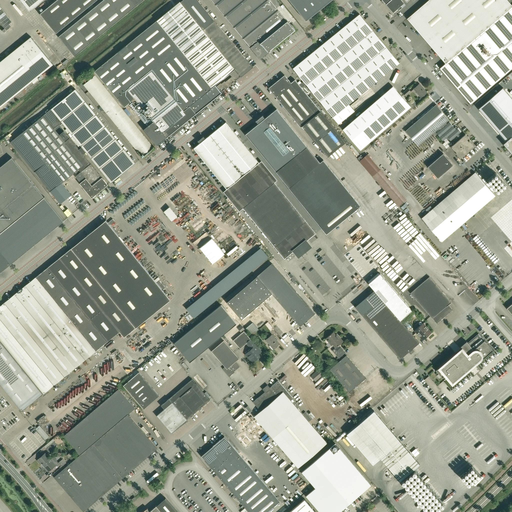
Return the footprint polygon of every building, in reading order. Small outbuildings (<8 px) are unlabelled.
[(20,0),(30,12),(44,0),(20,0)] [(56,0),(40,13),(56,33),(96,0),(56,0)] [(102,0),(58,36),(74,56),(142,0),(102,0)] [(241,77),(253,67),(197,0),(182,0),(180,2),(241,77)] [(211,0),(259,58),(295,30),(270,0),(211,0)] [(289,0),(306,20),(330,0),(289,0)] [(382,0),(393,13),(404,3),(401,0),(382,0)] [(470,104),(511,68),(511,0),(428,0),(407,18),(445,63),(440,68),(470,104)] [(359,14),(293,68),(304,81),(302,83),(303,85),(305,83),(339,124),(355,111),(349,104),(399,63),(359,14)] [(138,103),(152,121),(143,128),(156,144),(157,145),(172,132),(173,133),(172,134),(182,127),(182,126),(180,128),(179,127),(195,113),(197,115),(206,107),(205,106),(221,92),(215,85),(211,88),(157,20),(94,71),(117,99),(124,107),(132,101),(136,106),(138,103)] [(0,62),(0,107),(54,64),(31,36),(0,62)] [(143,157),(154,148),(94,74),(90,77),(91,78),(83,85),(137,151),(138,151),(143,157)] [(284,75),(268,88),(276,97),(300,127),(302,125),(327,157),(346,142),(301,87),(303,85),(302,83),(299,85),(295,79),(291,83),(284,75)] [(421,97),(427,92),(419,84),(413,89),(421,97)] [(77,86),(52,105),(108,180),(134,161),(77,86)] [(511,98),(503,87),(478,109),(507,142),(505,144),(510,150),(509,151),(511,153),(511,152),(511,98)] [(406,96),(411,92),(408,88),(403,93),(406,96)] [(388,90),(343,129),(361,150),(411,107),(397,91),(393,95),(388,90)] [(457,135),(458,134),(461,132),(457,128),(455,129),(448,120),(449,120),(436,104),(405,131),(418,146),(435,131),(443,140),(448,136),(451,140),(457,135)] [(360,206),(323,160),(319,162),(280,113),(276,109),(265,118),(262,115),(263,115),(262,115),(255,121),(256,121),(258,124),(245,134),(326,234),(360,206)] [(92,198),(108,185),(83,154),(48,112),(43,116),(43,117),(11,143),(53,195),(59,190),(63,195),(68,190),(62,183),(75,172),(77,174),(75,176),(80,183),(92,198)] [(200,143),(193,148),(284,258),(296,249),(299,253),(307,246),(304,243),(316,233),(306,221),(274,182),(259,162),(231,128),(226,121),(205,138),(204,136),(203,136),(197,141),(198,141),(200,143)] [(458,134),(457,135),(460,139),(451,147),(461,158),(474,146),(469,140),(469,141),(467,140),(469,138),(465,134),(461,138),(458,134)] [(404,200),(406,198),(368,151),(359,158),(382,186),(388,181),(396,190),(392,193),(396,198),(400,195),(404,200)] [(437,178),(453,165),(443,153),(427,167),(437,178)] [(0,272),(10,264),(63,221),(12,158),(0,167),(0,272)] [(441,241),(495,195),(475,172),(422,218),(441,241)] [(71,212),(80,209),(77,202),(68,206),(71,212)] [(163,208),(171,218),(177,213),(169,203),(163,208)] [(0,382),(22,410),(108,341),(119,331),(124,337),(170,299),(106,220),(60,258),(48,267),(0,306),(0,382)] [(290,261),(297,256),(293,251),(286,257),(290,261)] [(256,276),(272,293),(300,326),(315,314),(271,263),(256,276)] [(466,274),(476,265),(473,263),(464,272),(466,274)] [(379,274),(368,283),(374,290),(400,320),(412,311),(379,274)] [(256,276),(226,302),(238,316),(241,319),(259,304),(268,297),(272,293),(256,276)] [(437,324),(453,310),(448,305),(451,302),(429,277),(410,293),(432,319),(432,318),(437,324)] [(388,345),(400,359),(419,343),(400,320),(374,290),(355,307),(388,345)] [(174,343),(190,362),(237,323),(221,305),(174,343)] [(158,314),(161,323),(168,320),(164,311),(158,314)] [(253,323),(246,329),(252,336),(258,330),(253,323)] [(415,331),(422,339),(423,340),(431,333),(423,323),(415,331)] [(139,335),(125,342),(130,351),(148,342),(145,336),(141,337),(141,336),(148,332),(146,328),(137,332),(139,335)] [(233,340),(240,349),(246,343),(251,349),(245,354),(252,363),(259,356),(257,354),(261,351),(243,331),(233,340)] [(335,355),(340,360),(342,358),(340,355),(344,351),(339,345),(343,341),(337,333),(335,335),(333,332),(325,339),(331,346),(332,344),(335,348),(334,349),(338,353),(335,355)] [(273,349),(279,344),(271,335),(265,340),(273,349)] [(475,366),(483,359),(493,350),(484,340),(484,341),(479,335),(469,344),(468,343),(467,342),(459,348),(462,351),(460,352),(459,350),(456,352),(458,353),(456,355),(455,353),(436,370),(442,378),(446,375),(449,378),(448,379),(453,385),(470,370),(469,369),(470,367),(471,369),(474,367),(472,366),(474,364),(475,366)] [(239,358),(223,341),(211,351),(224,367),(222,369),(229,376),(232,373),(232,372),(239,366),(235,362),(239,358)] [(169,355),(171,353),(164,346),(162,348),(169,355)] [(164,366),(169,363),(162,355),(163,355),(168,362),(170,360),(162,350),(160,351),(160,352),(157,354),(158,355),(155,357),(155,356),(153,358),(160,368),(164,366)] [(346,355),(342,358),(340,360),(329,369),(349,392),(366,378),(346,355)] [(140,368),(142,372),(150,368),(148,364),(140,368)] [(93,368),(85,373),(87,377),(95,372),(93,368)] [(315,381),(324,373),(319,368),(310,376),(315,381)] [(143,408),(159,395),(139,372),(123,385),(143,408)] [(85,390),(96,383),(93,378),(62,396),(67,404),(76,399),(75,398),(86,392),(85,390)] [(426,378),(424,380),(432,389),(437,385),(433,381),(431,383),(426,378)] [(165,409),(157,415),(171,433),(209,400),(207,398),(210,396),(206,391),(204,393),(195,383),(192,379),(161,405),(165,409)] [(298,468),(327,443),(326,443),(290,400),(293,398),(278,380),(270,387),(267,385),(262,389),(265,392),(253,402),(260,411),(254,416),(257,421),(266,430),(298,468)] [(130,472),(157,448),(128,414),(135,408),(118,389),(64,436),(80,455),(54,477),(66,491),(68,489),(84,508),(128,470),(130,472)] [(400,480),(419,464),(373,410),(346,433),(373,464),(380,458),(400,480)] [(237,421),(247,414),(245,411),(235,418),(237,421)] [(42,435),(48,431),(41,419),(35,423),(42,435)] [(257,421),(238,437),(246,447),(248,445),(249,445),(240,455),(242,457),(253,444),(251,442),(266,430),(257,421)] [(249,511),(266,511),(279,501),(242,457),(240,455),(224,436),(201,456),(249,511)] [(349,503),(371,485),(335,443),(302,472),(316,488),(306,496),(320,511),(339,511),(346,506),(347,507),(350,504),(349,503)] [(51,444),(46,448),(49,452),(54,448),(51,444)] [(51,459),(50,459),(45,453),(37,460),(40,464),(42,463),(43,465),(51,459)] [(52,458),(50,459),(51,459),(43,465),(49,471),(57,464),(58,466),(59,464),(58,463),(58,462),(56,463),(52,458)] [(306,483),(299,476),(300,475),(297,473),(292,478),(301,488),(306,483)] [(177,511),(178,511),(166,498),(156,506),(156,505),(150,511),(148,508),(142,511),(177,511)] [(315,511),(304,499),(289,511),(315,511)]
